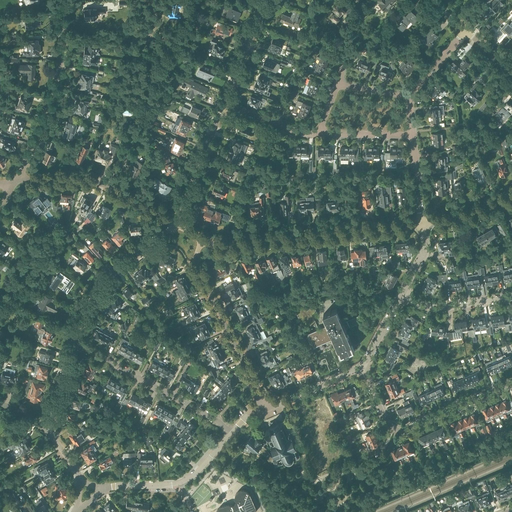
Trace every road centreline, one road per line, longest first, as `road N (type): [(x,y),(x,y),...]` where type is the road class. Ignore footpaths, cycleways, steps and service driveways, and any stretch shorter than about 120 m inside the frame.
road 1 (residential): [(201,238),(217,244),(422,223)]
road 2 (residential): [(17,182),(54,94),(59,0)]
road 3 (residential): [(265,408),(198,274),(201,238)]
road 4 (residential): [(511,383),(399,430),(387,422),(369,380)]
road 5 (residential): [(232,432),(75,341)]
road 6 (residential): [(17,182),(61,177),(103,184),(172,223)]
road 7 (residential): [(75,341),(95,294),(172,223)]
road 8 (residential): [(103,487),(183,482),(232,432)]
road 9 (residential): [(172,223),(224,102)]
